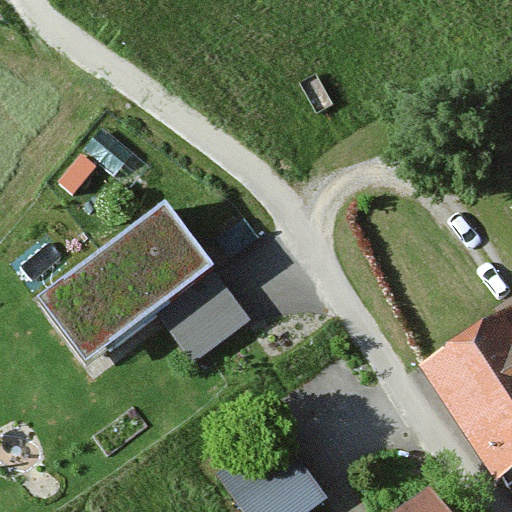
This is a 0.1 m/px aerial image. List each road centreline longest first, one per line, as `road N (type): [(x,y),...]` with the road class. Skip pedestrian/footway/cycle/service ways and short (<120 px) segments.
road 1 (residential): [(242,165),(496,511)]
road 2 (track): [(31,0),(125,94),(242,165)]
